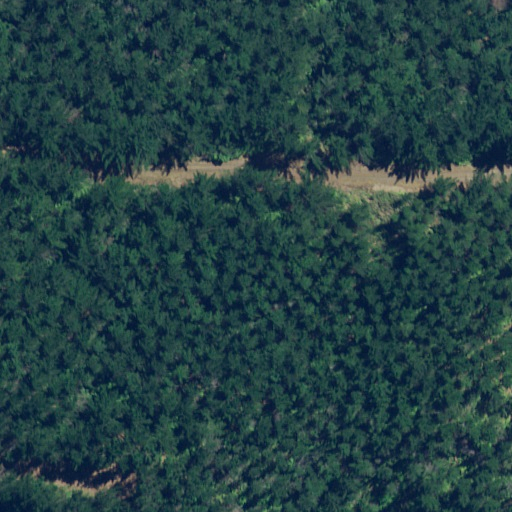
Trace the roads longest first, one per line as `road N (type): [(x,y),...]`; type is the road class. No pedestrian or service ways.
road 1 (unclassified): [(0,158),(140,178),(411,180),(511,169)]
road 2 (track): [(0,462),(134,473),(277,391)]
